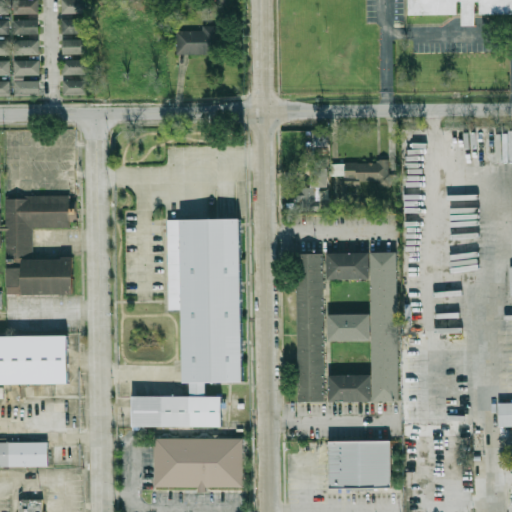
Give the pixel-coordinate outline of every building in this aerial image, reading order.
[(0,12),(0,0),(15,0),(15,12),(0,12)] [(19,12),(19,0),(44,0),(44,12),(19,12)] [(66,12),(66,0),(91,0),(91,12),(66,12)] [(511,0),(408,0),(408,15),(457,14),(456,2),(461,1),(461,25),(475,25),(475,2),(479,2),(479,14),(511,13),(511,0)] [(0,33),(0,18),(15,18),(15,33),(0,33)] [(20,33),(20,19),(45,18),(45,33),(20,33)] [(66,33),(66,18),(91,18),(92,33),(66,33)] [(183,53),(183,31),(209,31),(208,26),(224,26),(224,52),(183,53)] [(67,53),(67,39),(92,38),(92,53),(67,53)] [(0,53),(0,39),(15,39),(16,53),(0,53)] [(20,54),(20,39),(45,39),(45,53),(20,54)] [(0,73),(0,59),(16,59),(16,73),(0,73)] [(21,74),(21,59),(46,59),(46,73),(21,74)] [(68,73),(67,59),(93,59),(93,73),(68,73)] [(0,94),(0,79),(17,79),(17,94),(0,94)] [(21,94),(21,80),(46,79),(46,94),(21,94)] [(68,94),(68,79),(93,79),(93,94),(68,94)] [(389,186),(389,161),(334,162),(334,175),(344,175),(344,186),(359,186),(359,181),(377,181),(377,186),(389,186)] [(310,166),(311,186),(297,187),(298,210),(317,209),(316,187),(328,186),(327,166),(310,166)] [(4,195),(68,193),(69,227),(31,227),(32,258),(60,258),(60,256),(72,256),(72,292),(6,293),(4,195)] [(131,396),(188,395),(188,382),(182,382),(181,309),(169,309),(168,219),(238,218),(241,380),(205,381),(205,396),(220,396),(220,425),(132,426),(131,396)] [(294,251),(322,251),(324,399),(295,399),(294,251)] [(325,252),(368,251),(368,278),(325,278),(325,252)] [(395,252),(396,400),(372,400),(370,252),(395,252)] [(326,313),(368,313),(368,340),(326,340),(326,313)] [(0,336),(66,336),(66,383),(0,383),(0,336)] [(327,375),(369,374),(369,400),(327,400),(327,375)] [(511,402),(499,402),(499,426),(511,426),(511,402)] [(242,487),(156,486),(157,436),(243,437),(242,487)] [(0,441),(46,441),(47,464),(0,464),(0,441)] [(335,442),(396,441),(397,488),(335,489),(335,442)] [(15,511),(15,500),(41,499),(41,511),(15,511)]
